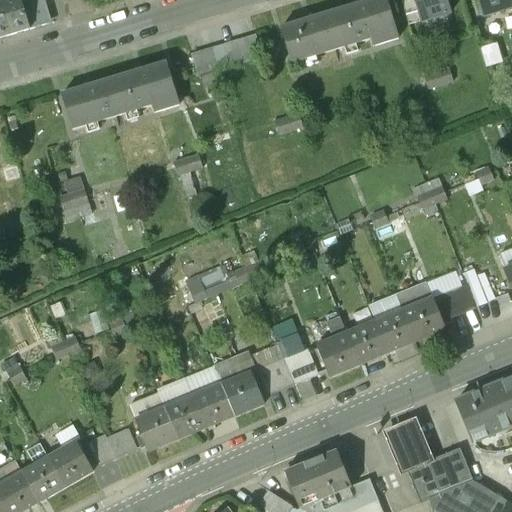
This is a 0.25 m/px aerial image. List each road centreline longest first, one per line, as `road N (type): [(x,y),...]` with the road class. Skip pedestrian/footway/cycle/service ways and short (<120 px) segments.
road 1 (secondary): [(144,505),(511,348)]
road 2 (residential): [(0,68),(231,0)]
